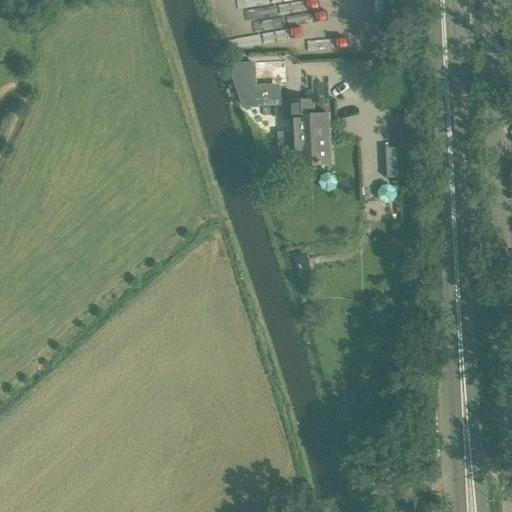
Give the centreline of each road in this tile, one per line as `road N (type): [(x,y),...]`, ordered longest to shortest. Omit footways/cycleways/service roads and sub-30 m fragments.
road 1 (unclassified): [(510,511),(484,0)]
road 2 (primary): [(463,511),(440,0)]
